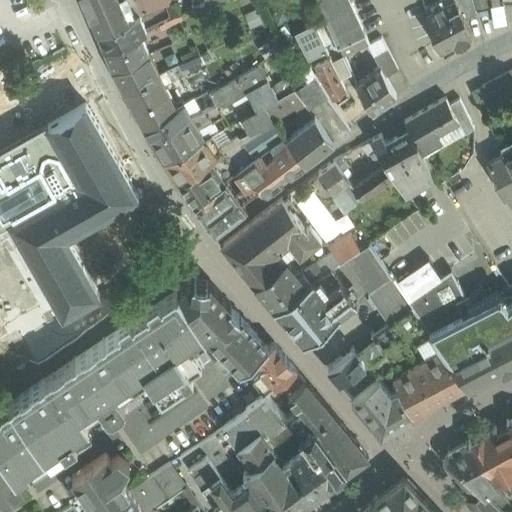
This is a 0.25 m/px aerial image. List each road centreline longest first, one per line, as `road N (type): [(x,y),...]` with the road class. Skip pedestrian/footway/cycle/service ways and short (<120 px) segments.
road 1 (residential): [(208,247),(398,103),(511,41)]
road 2 (residential): [(66,0),(119,108),(208,247)]
road 3 (residential): [(210,252),(337,403),(396,456)]
road 4 (residential): [(210,252),(0,400)]
road 5 (residential): [(511,390),(445,418),(396,456)]
